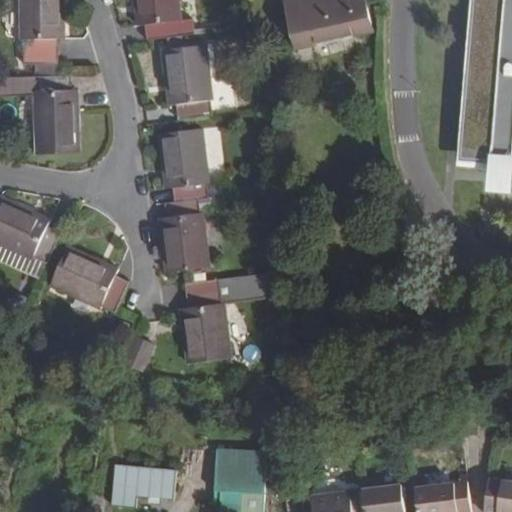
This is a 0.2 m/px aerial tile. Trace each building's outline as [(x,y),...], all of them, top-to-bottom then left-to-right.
[(61,41),(59,0),(17,0),(18,43),(21,42),(21,68),(56,68),(56,41),(61,41)] [(130,0),(134,33),(140,32),(143,48),(176,43),(174,28),(178,27),(173,0),(130,0)] [(371,31),(364,0),(286,0),(297,48),(371,31)] [(511,0),(466,0),(450,126),(511,133),(511,0)] [(167,111),(173,110),(176,126),(209,121),(207,105),(209,105),(201,50),(160,56),(167,111)] [(78,93),(71,93),(70,79),(37,80),(38,94),(34,94),(37,158),(80,155),(78,93)] [(163,195),(170,193),(172,209),(163,210),(165,224),(161,224),(168,278),(209,273),(203,219),(199,220),(198,205),(206,204),(204,189),(207,189),(201,135),(156,141),(163,195)] [(0,250),(32,265),(32,263),(46,269),(60,238),(46,232),(49,225),(0,201),(0,250)] [(391,228),(391,236),(385,249),(380,252),(386,262),(389,258),(405,256),(412,261),(418,250),(412,246),(404,234),(403,227),(391,228)] [(403,227),(404,234),(412,246),(418,250),(420,246),(409,227),(403,227)] [(391,228),(387,229),(377,248),(380,252),(385,249),(391,236),(391,228)] [(405,256),(389,258),(386,262),(389,266),(410,264),(412,261),(405,256)] [(100,314),(113,320),(119,307),(127,291),(113,285),(116,279),(67,257),(50,295),(99,318),(100,314)] [(223,310),(220,311),(216,287),(183,291),(186,315),(181,316),(189,371),(230,366),(223,310)] [(154,351),(136,344),(124,371),(142,379),(154,351)] [(264,511),(267,454),(218,452),(215,504),(221,504),(220,511),(264,511)] [(179,471),(118,466),(114,506),(139,508),(140,497),(176,500),(179,471)] [(511,511),(511,483),(506,483),(493,481),(488,511),(511,511)] [(473,511),(469,483),(418,489),(421,511),(473,511)] [(406,511),(403,488),(365,492),(367,511),(406,511)] [(352,511),(350,491),(312,496),(313,511),(352,511)]
